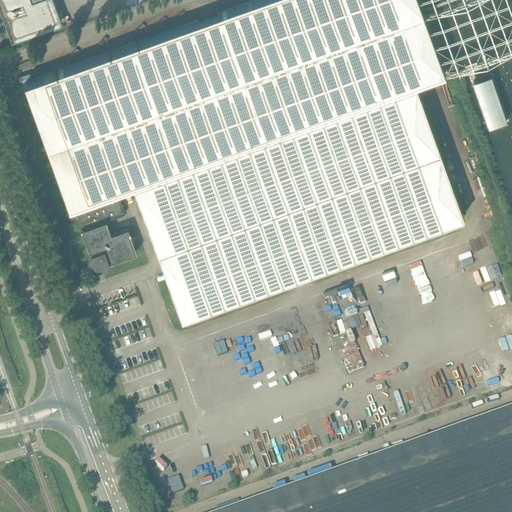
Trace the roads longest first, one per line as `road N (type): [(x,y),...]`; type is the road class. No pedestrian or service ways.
road 1 (unknown): [(184,511),(511,396)]
road 2 (unknown): [(308,284),(477,222),(436,77)]
road 3 (unknown): [(196,0),(308,284)]
road 4 (unclassified): [(73,404),(0,197)]
road 5 (unknown): [(0,55),(166,0)]
road 6 (unknown): [(37,302),(129,275),(147,282),(166,332)]
road 7 (unknown): [(197,434),(342,383)]
road 8 (unknown): [(166,332),(308,284)]
road 9 (unknown): [(342,383),(481,337)]
